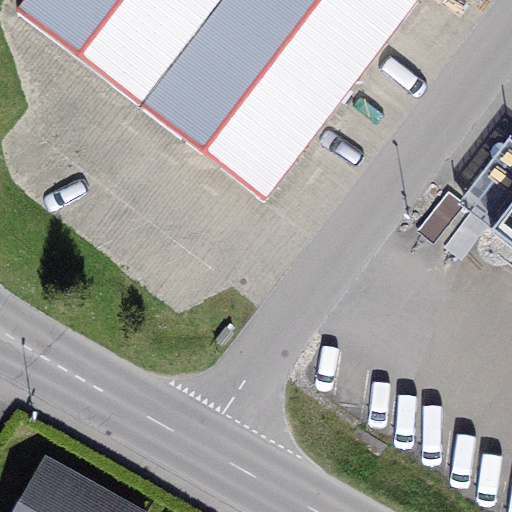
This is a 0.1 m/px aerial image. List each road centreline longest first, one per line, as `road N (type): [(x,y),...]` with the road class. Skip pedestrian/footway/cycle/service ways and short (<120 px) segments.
road 1 (residential): [(511,17),(188,443)]
road 2 (residential): [(188,443),(0,330)]
road 3 (residential): [(312,511),(188,443)]
